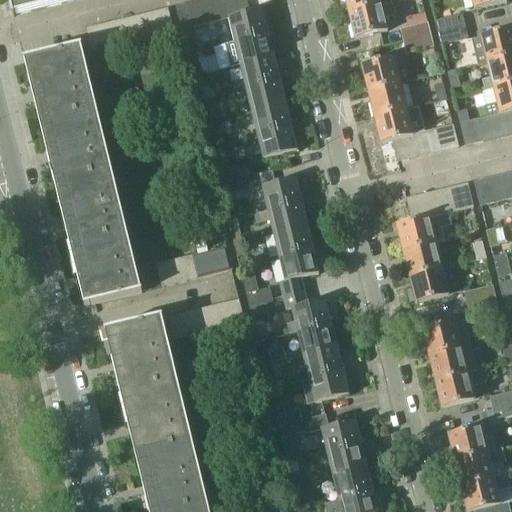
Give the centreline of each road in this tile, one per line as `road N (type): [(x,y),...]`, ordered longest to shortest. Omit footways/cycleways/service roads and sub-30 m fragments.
road 1 (residential): [(429,511),(306,0)]
road 2 (unclassified): [(97,511),(0,118)]
